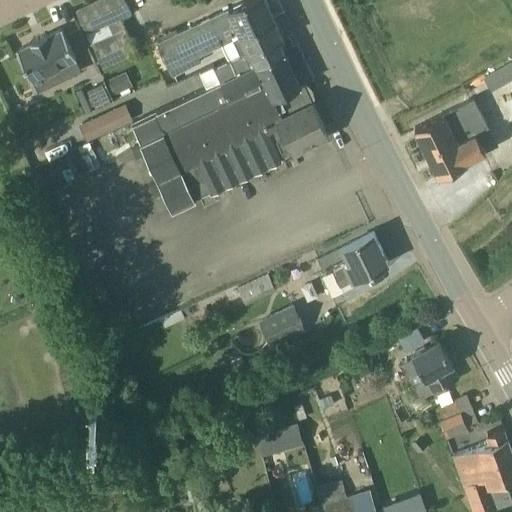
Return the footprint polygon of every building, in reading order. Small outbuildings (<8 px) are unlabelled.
[(123,0),(93,0),(76,8),(86,31),(129,12),(123,0)] [(239,33),(274,17),(266,0),(244,0),(227,8),(236,25),(239,33)] [(216,34),(236,25),(227,8),(192,24),(204,51),(220,43),(216,34)] [(206,84),(217,79),(284,49),(279,38),(283,36),(274,17),(239,33),(236,25),(216,34),(220,43),(204,51),(195,55),(199,62),(172,73),(161,78),(164,85),(199,70),(206,84)] [(199,62),(195,55),(204,51),(192,24),(157,40),(172,73),(199,62)] [(32,42),(17,50),(31,79),(32,78),(61,64),(67,77),(81,70),(75,58),(76,57),(62,28),(61,29),(47,36),(46,34),(31,40),(32,41),(32,42)] [(125,28),(91,43),(102,67),(136,51),(125,28)] [(304,81),(300,83),(284,49),(217,79),(206,84),(152,110),(153,112),(132,121),(142,144),(152,164),(308,91),(304,81)] [(491,93),(511,80),(511,74),(507,65),(483,79),(491,93)] [(123,74),(108,81),(114,95),(130,89),(123,74)] [(87,94),(95,109),(109,103),(102,88),(87,94)] [(322,137),(319,131),(325,128),(313,101),(305,104),(301,97),(309,93),(308,91),(152,164),(172,207),(196,196),(195,194),(211,187),(282,155),(282,154),(291,149),(292,151),(322,137)] [(469,160),(468,159),(484,151),(475,133),(458,142),(449,124),(461,119),(463,123),(479,115),(471,98),(414,126),(439,175),(469,160)] [(126,102),(79,124),(86,140),(133,119),(126,102)] [(53,137),(23,150),(27,160),(57,147),(53,137)] [(89,142),(78,146),(89,170),(101,165),(89,142)] [(388,261),(374,230),(341,246),(317,257),(324,272),(322,273),(332,294),(353,284),(351,278),(352,278),(388,261)] [(268,272),(237,287),(245,304),(276,290),(268,272)] [(304,330),(291,305),(256,323),(269,347),(304,330)] [(451,364),(452,363),(446,351),(442,342),(441,343),(439,339),(425,347),(424,345),(415,351),(416,352),(412,355),(413,356),(401,362),(421,397),(458,377),(451,364)] [(461,411),(473,406),(467,393),(435,407),(440,421),(461,412),(461,411)] [(302,421),(304,454),(312,475),(323,474),(339,469),(338,463),(325,427),(325,421),(315,394),(295,401),(302,421)] [(322,408),(334,403),(331,394),(319,398),(322,408)] [(445,436),(467,428),(461,412),(440,421),(445,436)] [(460,470),(511,451),(511,449),(503,426),(486,432),(490,441),(454,454),(460,470)] [(418,436),(411,442),(417,450),(424,444),(418,436)] [(488,484),(511,475),(511,451),(460,470),(475,511),(481,511),(496,507),(488,484)] [(409,471),(380,482),(392,511),(421,500),(409,471)] [(376,511),(369,489),(322,504),(324,511),(376,511)]
